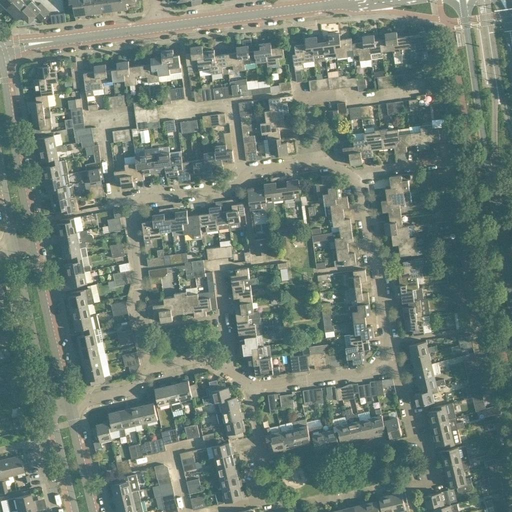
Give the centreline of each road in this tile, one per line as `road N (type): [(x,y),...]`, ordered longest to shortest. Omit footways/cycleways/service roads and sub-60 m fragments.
road 1 (residential): [(149,363),(132,304),(132,198),(237,182),(265,164),(329,158),(356,177),(386,352)]
road 2 (secondary): [(461,0),(511,266)]
road 3 (tertiary): [(32,243),(0,57)]
road 4 (residential): [(414,511),(410,493),(437,480),(386,352)]
road 5 (tertiary): [(66,404),(32,243)]
road 6 (tertiary): [(15,247),(50,407)]
road 7 (tertiary): [(0,51),(156,27)]
road 8 (residential): [(386,352),(375,367),(251,385)]
road 9 (residential): [(285,511),(261,496),(251,385)]
road 10 (tertiary): [(156,27),(292,8)]
